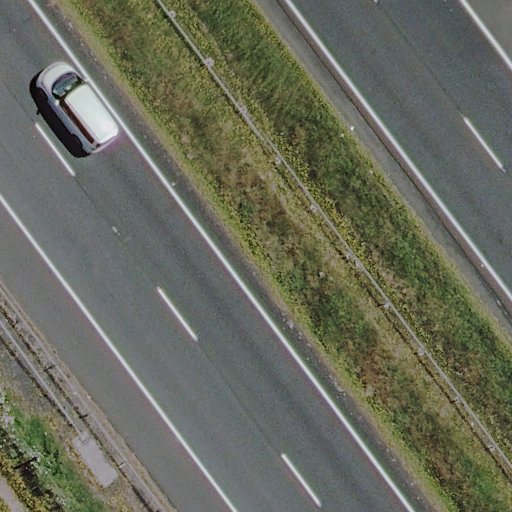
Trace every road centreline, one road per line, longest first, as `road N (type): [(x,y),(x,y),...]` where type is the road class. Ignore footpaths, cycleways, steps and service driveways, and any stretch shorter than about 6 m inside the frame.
road 1 (motorway): [(311,511),(0,96)]
road 2 (motorway): [(364,0),(511,199)]
